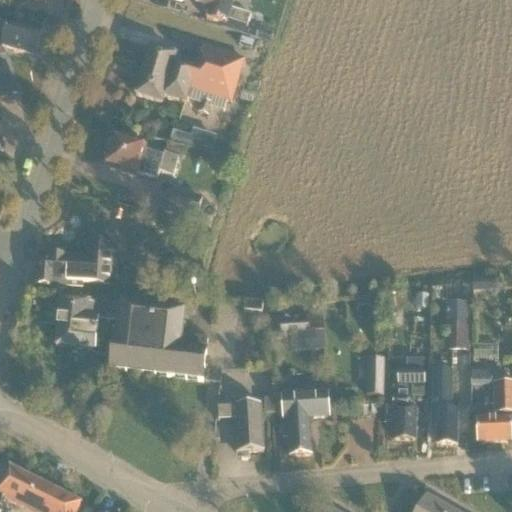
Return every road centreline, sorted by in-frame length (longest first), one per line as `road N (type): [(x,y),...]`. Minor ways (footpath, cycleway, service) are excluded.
road 1 (residential): [(190,511),(215,489),(511,461)]
road 2 (tertiary): [(17,258),(95,0)]
road 3 (tertiary): [(169,511),(0,408)]
